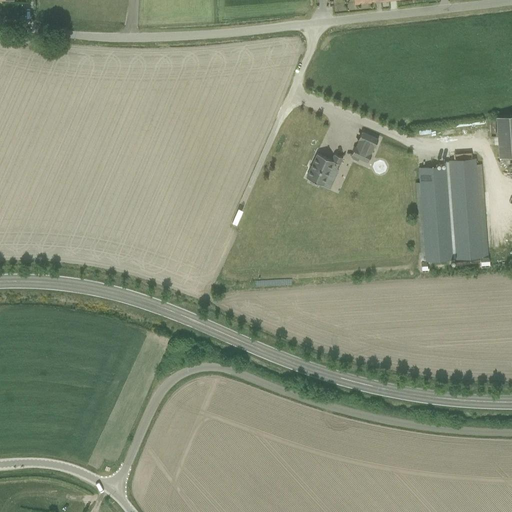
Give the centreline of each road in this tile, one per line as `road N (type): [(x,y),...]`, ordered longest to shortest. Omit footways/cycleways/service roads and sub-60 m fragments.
road 1 (secondary): [(0,283),(61,283),(158,307),(280,360),(433,401),(511,402)]
road 2 (unclassified): [(114,490),(159,396),(178,376),(204,367),(364,415),(458,435),(511,434)]
road 3 (unclassified): [(231,229),(321,25)]
road 4 (unclassified): [(130,39),(321,25)]
road 5 (unclassified): [(321,25),(511,2)]
